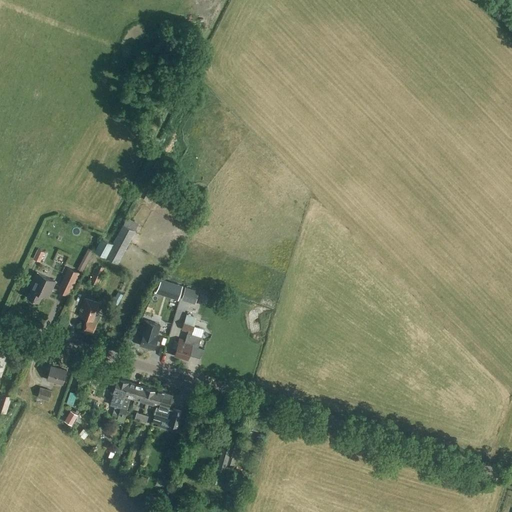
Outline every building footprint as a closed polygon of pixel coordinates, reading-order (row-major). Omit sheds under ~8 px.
[(144,193),(152,177),(147,174),(139,190),(144,193)] [(119,263),(139,223),(127,217),(114,243),(102,237),(95,251),(119,263)] [(44,251),(38,248),(33,258),(40,261),(44,251)] [(98,265),(90,283),(96,285),(104,267),(98,265)] [(80,272),(68,267),(57,290),(69,296),(80,272)] [(42,295),(48,298),(56,281),(37,272),(30,286),(32,287),(27,298),(39,303),(42,295)] [(161,278),(155,292),(171,297),(176,283),(161,278)] [(185,287),(182,298),(195,302),(198,290),(185,287)] [(118,291),(113,300),(119,303),(123,294),(118,291)] [(78,315),(80,316),(85,318),(81,330),(82,330),(94,334),(101,314),(99,313),(102,303),(86,298),(84,297),(78,315)] [(160,309),(172,314),(176,304),(165,299),(160,309)] [(140,334),(143,335),(140,344),(154,348),(158,334),(160,325),(144,320),(140,334)] [(184,322),(182,329),(188,331),(188,332),(192,333),(192,332),(194,326),(194,325),(184,322)] [(202,335),(205,327),(197,324),(194,332),(202,335)] [(199,347),(202,336),(192,333),(188,332),(186,340),(180,338),(179,341),(177,349),(175,355),(189,359),(193,345),(199,347)] [(63,384),(67,370),(51,366),(47,379),(63,384)] [(84,374),(82,381),(89,383),(91,376),(84,374)] [(118,378),(114,393),(110,404),(115,405),(113,412),(120,414),(129,381),(118,378)] [(129,381),(120,414),(124,415),(126,409),(130,397),(136,399),(140,385),(129,381)] [(146,402),(151,388),(140,385),(136,399),(146,402)] [(40,387),(37,397),(49,400),(52,390),(40,387)] [(155,414),(162,391),(151,388),(146,402),(157,405),(154,414),(155,414)] [(162,391),(155,414),(170,419),(168,424),(179,427),(184,411),(173,408),(172,410),(168,409),(173,394),(162,391)] [(67,403),(73,405),(76,394),(70,392),(67,403)] [(11,397),(10,397),(2,394),(0,400),(0,412),(5,414),(11,397)] [(262,415),(264,410),(254,407),(252,412),(248,411),(246,417),(248,417),(245,426),(260,431),(265,416),(262,415)] [(70,410),(67,416),(74,420),(77,414),(70,410)] [(224,443),(215,472),(224,474),(227,462),(233,464),(241,435),(233,433),(230,445),(224,443)] [(139,472),(136,481),(144,484),(147,475),(139,472)] [(128,485),(131,477),(125,474),(122,482),(128,485)] [(144,496),(143,503),(155,504),(156,497),(144,496)]
